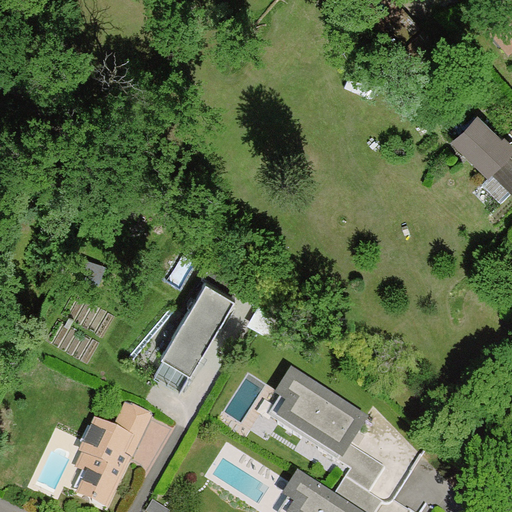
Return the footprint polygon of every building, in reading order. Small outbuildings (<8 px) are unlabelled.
[(404,9),(381,30),(397,47),(419,26),(404,9)] [(511,48),(511,15),(508,10),(489,26),(510,51),(511,48)] [(424,30),(401,49),(412,63),(435,45),(424,30)] [(511,146),(479,115),(454,138),(487,172),(492,169),(511,189),(511,146)] [(245,279),(218,263),(163,359),(190,374),(245,279)] [(366,419),(296,376),(270,418),(352,469),(347,478),(370,493),(385,467),(350,445),(366,419)] [(112,431),(95,423),(81,451),(83,453),(76,467),(88,473),(77,495),(107,510),(130,463),(152,418),(125,405),(112,431)] [(351,511),(302,481),(282,511),(351,511)]
